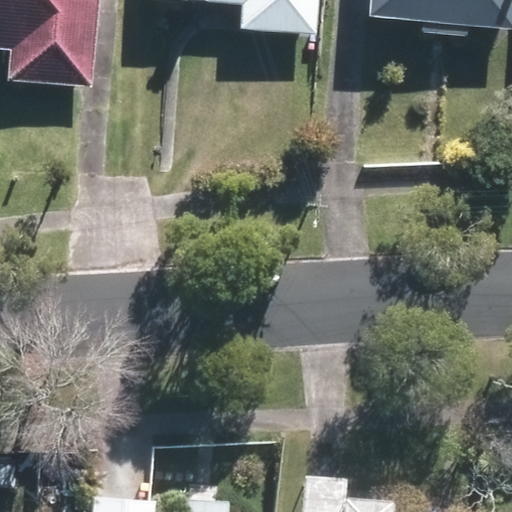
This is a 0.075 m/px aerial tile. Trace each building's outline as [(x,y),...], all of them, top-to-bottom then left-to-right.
[(98,79),(104,0),(0,0),(0,37),(17,39),(15,71),(98,79)] [(323,27),(325,0),(248,0),(247,21),(323,27)] [(511,19),(511,0),(378,0),(378,4),(424,9),(423,23),(473,28),(474,16),(511,19)] [(398,511),(401,488),(352,485),(353,470),(311,467),(307,511),(398,511)] [(254,511),(236,511),(237,491),(190,488),(189,504),(150,501),(149,511),(254,511)]
